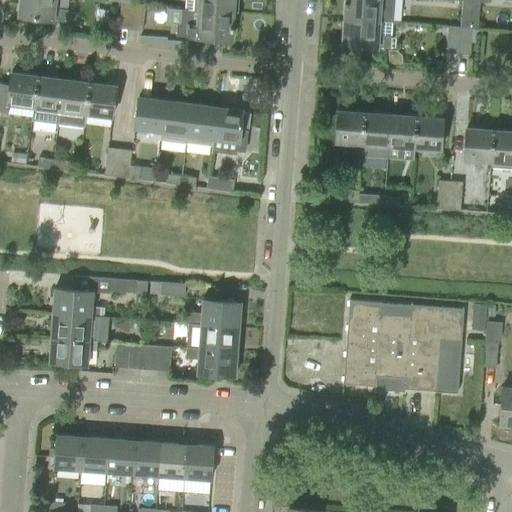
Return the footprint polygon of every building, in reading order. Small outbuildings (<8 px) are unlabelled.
[(54,0),(20,0),(18,16),(66,22),(68,10),(54,8),(54,0)] [(185,0),(185,11),(198,11),(232,14),(233,0),(185,0)] [(345,0),(344,19),(392,22),(393,0),(345,0)] [(121,2),(120,8),(118,28),(130,30),(133,3),(121,2)] [(145,5),(133,3),(130,30),(142,31),(145,5)] [(198,11),(185,11),(181,10),(180,25),(176,25),(175,36),(231,40),(232,14),(198,11)] [(392,22),(344,19),(342,45),(390,49),(392,22)] [(448,26),(447,33),(446,53),(458,54),(460,27),(448,26)] [(472,28),(460,27),(458,54),(470,55),(471,35),(472,28)] [(33,107),(37,77),(11,73),(10,85),(0,83),(0,112),(6,113),(7,104),(33,107)] [(33,107),(34,107),(32,121),(58,124),(59,111),(63,80),(37,77),(33,107)] [(63,80),(59,111),(58,124),(83,127),(85,114),(89,83),(63,80)] [(115,86),(89,83),(85,114),(112,117),(115,86)] [(138,97),(136,117),(134,128),(160,131),(164,101),(138,97)] [(164,101),(160,131),(159,140),(185,144),(185,142),(190,104),(164,101)] [(190,104),(185,142),(211,146),(217,107),(190,104)] [(217,107),(211,146),(210,152),(237,155),(238,150),(244,151),(246,132),(240,131),(243,111),(217,107)] [(361,144),(364,113),(337,111),(335,142),(361,144)] [(364,113),(361,144),(362,144),(361,156),(387,158),(388,146),(390,115),(364,113)] [(390,115),(388,146),(414,148),(416,117),(390,115)] [(416,117),(414,148),(440,150),(442,119),(416,117)] [(466,129),(464,148),(464,159),(490,161),(492,130),(466,129)] [(511,131),(492,130),(490,161),(490,167),(511,168),(511,131)] [(116,177),(120,150),(108,148),(105,175),(116,177)] [(120,150),(116,177),(128,178),(131,151),(120,150)] [(9,161),(23,163),(24,153),(11,151),(9,161)] [(52,169),(53,161),(38,159),(37,167),(52,169)] [(68,163),(53,161),(52,169),(67,171),(68,163)] [(139,180),(154,182),(156,170),(140,168),(139,180)] [(180,185),(181,177),(167,175),(166,183),(180,185)] [(234,180),(214,177),(207,176),(206,188),(232,192),(234,180)] [(196,179),(181,177),(180,185),(195,187),(196,179)] [(448,209),(450,181),(438,181),(436,208),(448,209)] [(450,181),(448,209),(460,210),(462,182),(450,181)] [(358,191),(352,190),(332,189),(331,201),(357,203),(358,191)] [(383,205),(384,196),(370,195),(369,204),(383,205)] [(384,196),(383,205),(397,206),(398,197),(384,196)] [(511,214),(511,205),(498,205),(498,214),(511,214)] [(111,291),(135,293),(136,282),(112,280),(111,291)] [(160,295),(161,284),(151,283),(150,294),(160,295)] [(185,286),(161,284),(160,295),(184,296),(185,286)] [(93,292),(74,290),(54,289),(52,313),(91,316),(91,317),(95,317),(96,307),(92,307),(93,292)] [(188,312),(187,323),(200,324),(239,327),(240,302),(202,300),(201,313),(188,312)] [(411,303),(411,304),(349,300),(342,384),(376,386),(376,384),(404,387),(404,389),(457,393),(464,307),(411,303)] [(471,304),(469,329),(484,330),(486,305),(471,304)] [(91,316),(52,313),(51,338),(98,341),(103,342),(104,318),(95,317),(91,317),(91,316)] [(187,334),(186,348),(193,349),(198,349),(199,349),(237,352),(239,327),(200,324),(187,323),(187,334)] [(98,341),(51,338),(49,362),(87,365),(88,351),(97,351),(98,341)] [(498,343),(485,342),(483,366),(496,367),(498,343)] [(116,344),(116,347),(114,367),(127,368),(128,344),(116,344)] [(141,345),(128,344),(127,368),(139,369),(141,345)] [(147,346),(146,350),(145,370),(157,370),(159,347),(147,346)] [(171,348),(159,347),(157,370),(169,371),(171,348)] [(186,348),(185,359),(198,360),(197,373),(235,376),(237,352),(199,349),(198,349),(193,349),(186,348)] [(511,387),(502,386),(501,405),(499,425),(511,426),(511,387)] [(80,470),(82,437),(56,435),(54,468),(80,470)] [(82,437),(80,470),(106,472),(108,438),(82,437)] [(134,440),(108,438),(106,472),(132,474),(134,440)] [(161,442),(134,440),(132,474),(158,476),(161,442)] [(187,444),(161,442),(158,476),(184,478),(187,444)] [(187,444),(184,478),(210,480),(213,446),(187,444)] [(50,511),(63,511),(64,504),(51,503),(50,511)]
